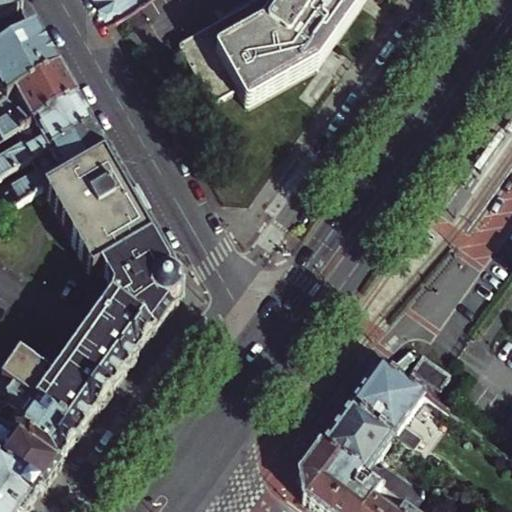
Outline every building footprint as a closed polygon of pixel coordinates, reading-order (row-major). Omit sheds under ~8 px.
[(18,0),(0,0),(0,22),(23,9),(18,0)] [(104,0),(111,10),(126,0),(104,0)] [(267,0),(180,48),(212,109),(237,95),(246,112),(318,72),(369,0),(267,0)] [(0,106),(60,72),(36,32),(0,52),(0,106)] [(16,138),(77,103),(60,72),(0,106),(0,123),(1,125),(0,125),(0,140),(3,146),(16,138)] [(0,185),(94,132),(77,103),(16,138),(23,150),(0,163),(0,185)] [(109,159),(94,132),(0,185),(0,221),(43,197),(109,159)] [(22,362),(4,386),(81,442),(136,366),(179,306),(182,284),(109,159),(43,197),(89,277),(97,273),(110,295),(110,307),(90,337),(55,385),(22,362)] [(412,374),(438,394),(448,381),(421,362),(412,374)] [(403,388),(379,371),(350,411),(395,443),(424,403),(411,393),(403,388)] [(0,405),(6,410),(0,418),(0,424),(61,469),(81,442),(4,386),(0,383),(0,405)] [(406,384),(403,388),(411,393),(413,390),(406,384)] [(374,472),(395,443),(350,411),(320,452),(380,495),(404,511),(419,511),(422,508),(421,502),(385,477),(380,477),(374,472)] [(0,462),(44,493),(61,469),(0,424),(0,462)] [(311,511),(367,511),(380,495),(320,452),(299,481),(303,505),(311,511)] [(0,511),(30,511),(44,493),(0,462),(0,511)] [(404,511),(380,495),(367,511),(404,511)]
